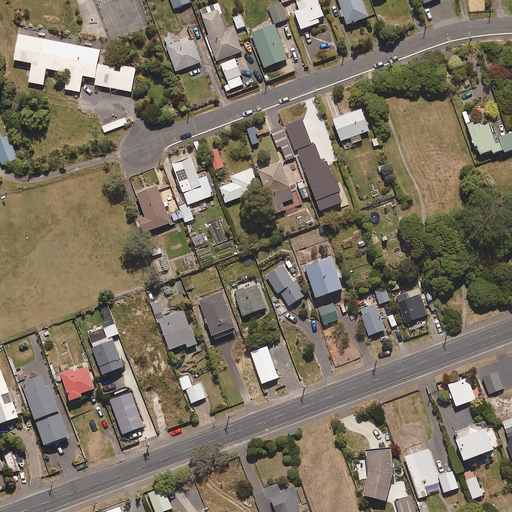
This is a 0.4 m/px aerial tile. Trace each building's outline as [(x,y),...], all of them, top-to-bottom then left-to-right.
[(171,0),(175,10),(192,3),(191,0),(171,0)] [(320,20),(326,17),(318,0),(304,0),(305,0),(298,3),(301,11),(296,13),(303,31),(322,24),(320,20)] [(339,0),(349,26),(371,18),(364,0),(339,0)] [(221,15),(223,14),(219,4),(214,6),(217,12),(203,17),(211,36),(209,37),(219,62),(244,52),(236,30),(228,33),(221,15)] [(276,25),(289,20),(283,4),(270,8),(276,25)] [(238,30),(246,27),(242,15),(234,18),(238,30)] [(266,69),(289,60),(276,26),(253,35),(266,69)] [(101,49),(19,33),(14,60),(31,64),(27,82),(44,86),(47,69),(68,73),(65,89),(80,93),(84,76),(96,78),(95,84),(132,91),(136,68),(122,65),(121,72),(115,70),(115,67),(99,64),(101,49)] [(194,39),(174,46),(171,38),(165,40),(177,73),(203,63),(194,39)] [(228,82),(243,76),(236,60),(222,65),(228,82)] [(362,136),(372,132),(364,110),(335,121),(345,149),(364,141),(362,136)] [(105,133),(128,125),(126,118),(102,127),(105,133)] [(489,126),(481,129),(480,125),(469,129),(481,157),(492,153),(493,157),(503,152),(504,155),(511,152),(511,138),(511,136),(496,142),(489,126)] [(284,128),(272,132),(275,140),(272,141),(276,150),(282,148),(287,161),(296,158),(284,128)] [(1,134),(0,134),(0,159),(2,165),(18,159),(9,135),(2,137),(1,134)] [(218,170),(225,168),(219,150),(212,152),(218,170)] [(208,177),(201,180),(192,159),(174,166),(190,206),(216,196),(208,177)] [(297,201),(283,163),(260,172),(268,196),(280,192),(285,205),(297,201)] [(227,204),(261,192),(254,170),(232,177),(235,184),(222,189),(227,204)] [(345,193),(350,190),(346,179),(340,181),(345,193)] [(171,208),(168,201),(164,202),(159,188),(138,196),(147,219),(142,221),(147,234),(172,224),(167,209),(171,208)] [(186,224),(195,220),(189,205),(171,212),(175,222),(184,218),(186,224)] [(319,301),(345,291),(333,258),(307,268),(319,301)] [(295,279),(293,281),(282,264),(266,275),(286,307),(305,295),(295,279)] [(245,318),(268,310),(259,285),(236,293),(245,318)] [(380,305),(391,302),(386,287),(376,291),(380,305)] [(407,324),(429,316),(419,289),(397,297),(407,324)] [(152,304),(162,301),(158,291),(148,295),(152,304)] [(239,332),(238,329),(223,292),(200,302),(215,338),(217,342),(239,332)] [(162,302),(154,305),(160,321),(172,352),(188,345),(190,350),(200,346),(193,330),(192,331),(185,312),(168,318),(162,302)] [(325,326),(340,320),(334,303),(319,309),(325,326)] [(372,337),(387,331),(377,305),(362,311),(372,337)] [(109,340),(120,335),(116,326),(105,330),(109,340)] [(114,340),(110,342),(109,339),(93,345),(105,377),(125,369),(114,340)] [(142,376),(166,367),(158,348),(149,352),(145,343),(133,347),(135,352),(133,353),(142,376)] [(284,375),(298,370),(291,350),(276,355),(284,375)] [(83,396),(97,391),(88,367),(63,376),(73,403),(84,399),(83,396)] [(0,427),(21,419),(2,370),(0,370),(0,427)] [(491,395),(505,390),(499,374),(484,379),(491,395)] [(193,388),(188,376),(180,379),(191,405),(207,399),(201,384),(193,388)] [(51,386),(47,387),(43,377),(23,384),(48,448),(71,439),(51,386)] [(458,408),(477,400),(469,379),(449,387),(458,408)] [(124,436),(145,428),(132,393),(110,401),(124,436)] [(468,464),(498,452),(486,421),(456,433),(468,464)] [(393,449),(368,450),(369,459),(361,460),(361,463),(356,463),(356,468),(360,468),(361,479),(369,479),(365,497),(389,502),(394,477),(398,477),(397,469),(394,469),(393,449)] [(428,495),(443,490),(430,451),(407,458),(420,500),(428,497),(428,495)] [(11,474),(19,472),(13,455),(5,458),(11,474)] [(446,494),(460,489),(454,473),(440,477),(446,494)] [(474,500),(484,497),(478,478),(468,481),(474,500)] [(155,511),(166,511),(173,509),(165,488),(148,494),(155,511)] [(300,511),(293,492),(273,499),(277,511),(300,511)] [(399,511),(415,511),(412,497),(396,501),(399,511)]
